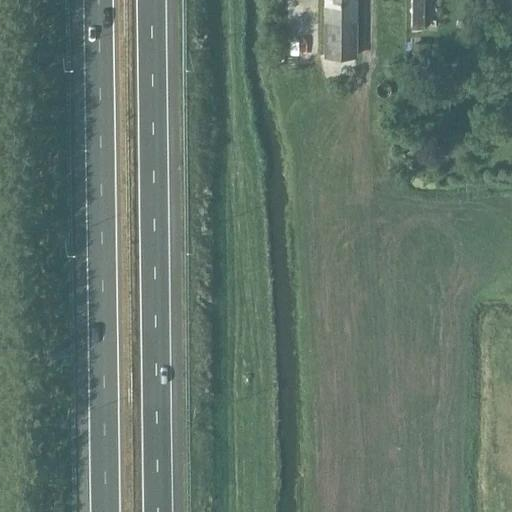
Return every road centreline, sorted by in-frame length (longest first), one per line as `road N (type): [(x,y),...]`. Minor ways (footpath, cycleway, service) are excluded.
road 1 (motorway): [(157,511),(150,0)]
road 2 (motorway): [(98,0),(105,511)]
